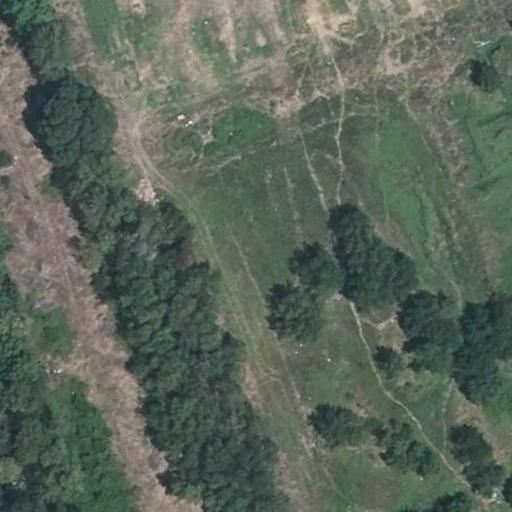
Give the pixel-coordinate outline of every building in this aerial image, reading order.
[(130,0),(124,0),(98,7),(107,38),(138,30),(130,0)] [(254,0),(221,0),(227,26),(259,18),(254,0)] [(431,0),(398,0),(405,20),(435,11),(431,0)] [(244,49),(216,57),(224,84),(253,75),(244,49)] [(180,88),(153,100),(164,129),(192,117),(180,88)]
